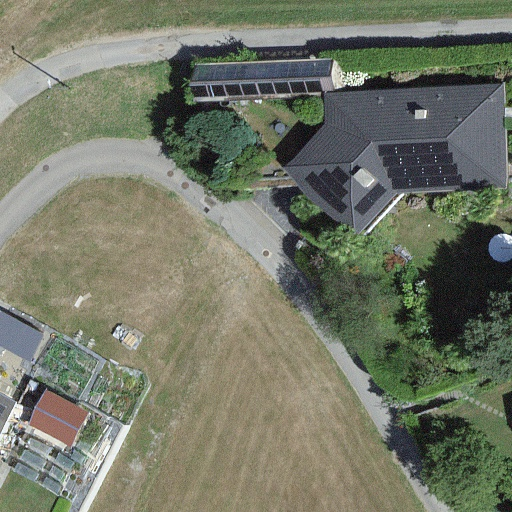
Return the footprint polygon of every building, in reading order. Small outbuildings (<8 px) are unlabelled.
[(331,60),(191,65),(193,99),(333,94),(331,60)] [(504,190),(501,83),(322,95),(322,126),(282,170),(358,239),(395,195),(504,190)] [(42,336),(0,313),(0,349),(27,364),(42,336)] [(85,413),(43,390),(24,425),(67,448),(85,413)] [(0,431),(15,404),(0,395),(0,431)]
